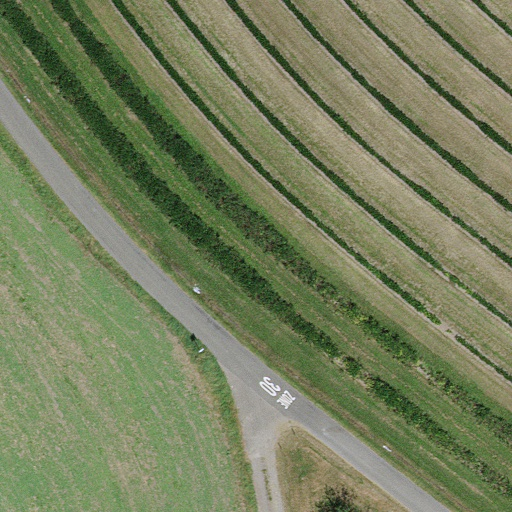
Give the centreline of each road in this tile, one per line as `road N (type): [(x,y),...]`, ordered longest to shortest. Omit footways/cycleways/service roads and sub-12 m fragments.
road 1 (track): [(0,91),(251,375),(426,511)]
road 2 (track): [(251,375),(269,511)]
